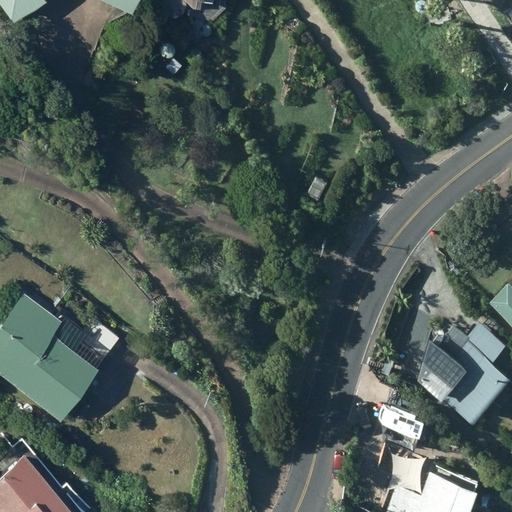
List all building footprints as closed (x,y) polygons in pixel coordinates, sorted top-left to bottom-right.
[(0,0),(0,5),(9,17),(31,0),(0,0)] [(112,0),(132,9),(136,0),(112,0)] [(173,67),(183,56),(173,49),(164,60),(173,67)] [(489,295),(511,315),(511,276),(508,273),(489,295)] [(0,366),(61,409),(97,357),(103,361),(120,337),(92,317),(84,328),(63,313),(60,318),(20,290),(0,318),(0,366)] [(475,418),(511,371),(495,358),(507,343),(483,324),(460,354),(432,332),(421,376),(475,418)] [(0,465),(0,507),(4,511),(55,511),(70,498),(21,446),(0,465)] [(390,511),(470,511),(479,487),(432,471),(425,493),(400,484),(390,511)]
